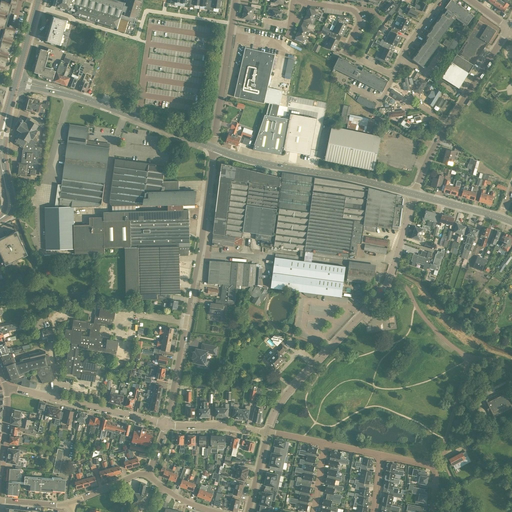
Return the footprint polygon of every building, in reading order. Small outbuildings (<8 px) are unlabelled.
[(0,1),(0,2),(0,13),(7,16),(10,4),(15,6),(17,1),(14,0),(10,0),(10,1),(6,0),(2,0),(2,1),(0,1)] [(57,0),(56,6),(61,8),(61,9),(65,10),(65,9),(70,10),(70,13),(72,14),(117,28),(122,12),(136,17),(141,1),(137,0),(126,0),(125,3),(115,0),(57,0)] [(200,0),(200,6),(205,7),(205,9),(209,10),(210,0),(208,0),(200,0)] [(210,0),(209,10),(213,10),(213,8),(219,9),(220,5),(221,5),(221,2),(220,2),(220,0),(214,0),(214,1),(210,0)] [(426,36),(428,37),(412,60),(421,66),(438,44),(436,42),(452,20),(449,18),(452,14),(467,25),(474,15),(453,0),(450,0),(445,8),(442,12),(443,13),(426,36)] [(493,5),(499,8),(502,4),(497,0),(493,5)] [(502,4),(499,8),(504,12),(507,8),(509,5),(510,3),(505,0),(504,0),(502,4)] [(383,9),(388,13),(392,9),(394,11),(399,6),(394,2),(392,5),(390,3),(383,9)] [(420,10),(424,12),(428,5),(423,3),(420,10)] [(245,7),(244,13),(253,14),(254,8),(261,9),(261,6),(251,4),(251,7),(245,7)] [(407,14),(416,18),(418,13),(412,10),(414,7),(408,5),(406,10),(409,11),(407,14)] [(276,8),(270,7),(269,13),(273,14),(272,17),(281,18),(282,12),(276,11),(276,8)] [(310,9),(307,15),(315,19),(318,13),(321,15),(323,12),(317,9),(315,12),(310,9)] [(253,14),(244,13),(243,19),(249,20),(248,23),(255,24),(256,21),(252,20),(253,14)] [(402,18),(400,23),(408,27),(410,22),(405,19),(406,17),(399,13),(398,16),(402,18)] [(307,15),(304,20),(310,23),(308,26),(314,29),(316,26),(313,24),(315,19),(307,15)] [(335,26),(345,31),(347,26),(342,23),(345,16),(338,15),(337,18),(339,18),(337,21),(335,26)] [(57,45),(61,46),(68,21),(64,20),(57,18),(53,17),(46,42),(50,43),(57,45)] [(473,26),(477,29),(482,21),(478,19),(473,26)] [(481,32),(486,24),(482,21),(477,29),(481,32)] [(394,29),(394,30),(399,32),(400,29),(406,32),(408,27),(400,23),(398,28),(395,26),(394,29)] [(485,35),(489,27),(486,24),(481,32),(485,35)] [(5,27),(2,38),(12,41),(15,29),(14,29),(14,27),(9,26),(8,27),(6,27),(5,27)] [(301,26),(299,31),(307,35),(310,30),(307,29),(301,26)] [(335,26),(332,31),(324,26),(322,29),(328,32),(330,33),(334,35),(335,32),(342,36),(343,35),(344,35),(345,32),(345,31),(335,26)] [(489,37),(494,30),(489,27),(485,35),(489,37)] [(390,31),(387,36),(399,41),(401,36),(393,32),(394,30),(394,29),(392,28),(390,31)] [(445,52),(451,55),(465,32),(459,29),(445,52)] [(307,35),(299,31),(296,37),(301,40),(300,43),(306,46),(309,40),(306,38),(307,35)] [(334,35),(330,33),(328,38),(330,40),(329,42),(337,46),(340,41),(333,38),(334,35)] [(382,39),(381,42),(386,45),(389,46),(391,44),(396,46),(399,41),(387,36),(385,41),(382,39)] [(2,39),(0,46),(0,53),(8,56),(12,41),(2,38),(2,39)] [(114,60),(109,75),(122,79),(129,59),(126,58),(131,43),(117,39),(112,54),(109,53),(107,58),(114,60)] [(337,46),(329,42),(328,45),(325,44),(323,47),(326,48),(327,47),(335,51),(337,46)] [(382,46),(379,51),(391,57),(392,56),(393,55),(393,54),(393,52),(394,52),(385,48),(386,45),(381,42),(379,45),(382,46)] [(316,44),(312,50),(318,53),(321,46),(316,44)] [(470,49),(478,53),(480,49),(472,45),(470,49)] [(39,49),(33,72),(41,75),(41,77),(53,80),(56,71),(44,68),(48,52),(53,53),(54,50),(46,48),(45,50),(39,49)] [(245,48),(234,97),(264,104),(264,103),(269,104),(267,111),(266,115),(277,117),(279,106),(282,94),(282,93),(283,91),(268,87),(272,69),(275,58),(275,55),(264,52),(264,50),(262,50),(262,51),(245,48)] [(467,53),(475,58),(478,53),(470,49),(467,53)] [(391,57),(379,51),(383,53),(381,58),(389,62),(391,57)] [(0,53),(0,68),(0,69),(4,70),(8,56),(0,53)] [(465,57),(473,62),(475,58),(467,53),(465,57)] [(83,65),(86,66),(94,69),(96,63),(90,61),(89,63),(93,65),(93,66),(84,63),(85,62),(66,54),(65,58),(70,60),(83,65)] [(364,81),(370,85),(377,88),(383,91),(388,81),(384,79),(384,80),(381,78),(379,77),(379,76),(376,74),(372,73),(372,74),(369,72),(366,71),(367,70),(363,68),(360,67),(358,66),(354,64),(354,65),(349,62),(349,61),(346,60),(342,58),(342,59),(339,57),(334,67),(341,70),(347,73),(353,76),(354,74),(359,77),(358,78),(364,81)] [(462,61),(470,66),(473,62),(465,57),(462,61)] [(460,65),(467,70),(470,66),(462,61),(460,65)] [(282,89),(288,90),(294,64),(287,62),(282,89)] [(86,66),(83,65),(83,66),(81,65),(79,70),(80,71),(78,75),(81,77),(83,73),(86,66)] [(92,75),(94,69),(86,66),(83,73),(86,74),(86,72),(92,75)] [(61,83),(67,68),(64,67),(63,69),(58,67),(57,69),(56,74),(58,74),(55,81),(61,83)] [(464,76),(466,71),(459,67),(456,71),(464,76)] [(67,68),(61,83),(67,86),(70,78),(67,77),(70,69),(67,68)] [(461,80),(464,76),(456,71),(454,75),(461,80)] [(459,84),(461,80),(454,75),(451,79),(459,84)] [(71,77),(68,86),(74,89),(78,79),(71,77)] [(411,93),(408,78),(405,79),(405,82),(402,83),(403,88),(407,87),(408,94),(411,93)] [(419,94),(427,82),(421,78),(413,90),(419,94)] [(456,88),(459,84),(451,79),(449,83),(456,88)] [(85,81),(83,80),(82,82),(78,90),(84,93),(88,84),(85,83),(85,81)] [(454,92),(456,88),(449,83),(446,87),(454,92)] [(403,96),(392,89),(389,93),(400,101),(403,96)] [(433,107),(442,92),(438,89),(435,93),(432,90),(428,96),(430,98),(427,103),(433,107)] [(360,103),(374,110),(377,104),(359,95),(357,101),(360,103)] [(27,98),(26,105),(34,107),(34,106),(44,108),(48,109),(48,105),(44,104),(41,104),(39,104),(39,101),(27,98)] [(439,113),(447,101),(442,98),(434,110),(439,113)] [(34,107),(26,105),(24,110),(32,112),(34,113),(34,111),(39,112),(42,113),(44,108),(34,106),(34,107)] [(348,124),(347,128),(371,133),(374,120),(350,115),(351,107),(344,105),(340,122),(348,124)] [(290,114),(284,151),(310,155),(317,119),(290,114)] [(252,150),(253,150),(282,155),(289,119),(277,117),(266,115),(265,115),(252,150)] [(22,121),(22,120),(20,119),(18,122),(14,127),(16,129),(16,130),(17,131),(14,136),(16,138),(14,141),(15,144),(23,149),(22,150),(25,152),(24,159),(22,159),(22,163),(19,163),(17,164),(16,174),(17,176),(26,176),(26,175),(34,175),(36,174),(36,170),(38,170),(40,147),(36,147),(35,147),(34,146),(36,142),(36,139),(35,138),(36,137),(35,136),(38,131),(36,130),(38,126),(29,121),(30,119),(27,118),(24,123),(22,121)] [(68,142),(59,207),(74,207),(97,207),(99,206),(100,206),(101,205),(102,204),(102,202),(109,148),(86,145),(88,127),(70,125),(68,142)] [(381,137),(332,127),(325,160),(374,170),(381,137)] [(226,142),(231,144),(235,135),(232,134),(232,135),(229,134),(226,142)] [(235,135),(231,144),(238,146),(240,138),(237,137),(238,136),(235,135)] [(447,150),(445,156),(454,159),(455,155),(457,156),(458,153),(447,150)] [(454,159),(445,156),(443,163),(454,166),(455,163),(453,162),(454,159)] [(168,205),(183,205),(195,204),(196,191),(179,192),(179,181),(163,182),(165,166),(115,159),(109,201),(110,203),(110,204),(111,205),(112,206),(114,206),(168,205)] [(261,242),(262,247),(271,248),(281,177),(222,164),(212,244),(211,247),(217,247),(218,245),(234,247),(234,244),(241,245),(243,232),(256,234),(255,240),(261,240),(261,242)] [(279,207),(274,248),(305,251),(305,252),(348,257),(349,255),(356,256),(358,243),(361,244),(363,230),(375,232),(376,227),(398,230),(399,227),(400,227),(403,198),(402,198),(402,197),(397,195),(375,189),(360,186),(342,182),(282,173),(278,207),(279,207)] [(440,175),(439,178),(433,177),(431,186),(436,188),(437,185),(441,187),(444,176),(440,175)] [(450,193),(452,187),(448,186),(450,181),(445,179),(443,185),(446,185),(444,192),(447,192),(448,193),(449,194),(450,193)] [(452,187),(450,193),(457,195),(460,182),(457,181),(455,187),(452,187)] [(462,196),(468,198),(470,192),(467,191),(468,187),(464,186),(462,196)] [(470,192),(468,198),(474,200),(478,187),(474,186),(473,192),(470,192)] [(479,201),(485,203),(487,195),(484,194),(485,190),(482,190),(481,193),(479,201)] [(487,195),(485,203),(491,204),(493,197),(494,197),(495,193),(492,192),(491,196),(487,195)] [(46,250),(75,249),(74,225),(74,207),(59,207),(45,208),(46,250)] [(105,248),(125,248),(190,246),(189,210),(183,210),(168,210),(104,212),(104,217),(105,248)] [(426,211),(424,218),(433,220),(435,213),(426,211)] [(440,222),(439,225),(442,226),(443,223),(446,223),(448,217),(448,215),(444,214),(444,216),(442,215),(440,222)] [(75,249),(105,248),(104,217),(89,217),(90,225),(74,225),(75,249)] [(423,225),(430,227),(434,228),(436,222),(429,220),(427,226),(423,225)] [(415,228),(414,232),(421,234),(422,232),(425,233),(426,230),(429,231),(430,227),(423,225),(422,228),(420,227),(419,229),(415,228)] [(461,225),(456,240),(459,241),(461,234),(464,235),(466,227),(461,225)] [(480,238),(482,239),(480,246),(485,247),(488,238),(489,237),(488,236),(490,229),(484,227),(481,234),(480,238)] [(478,231),(473,229),(469,242),(469,243),(472,244),(473,240),(475,241),(476,238),(476,237),(478,231)] [(497,240),(498,240),(501,233),(494,230),(492,238),(490,243),(490,244),(494,245),(495,244),(496,245),(497,240)] [(0,238),(0,254),(1,255),(0,256),(5,266),(11,263),(11,262),(16,260),(27,255),(16,231),(10,234),(5,237),(5,236),(0,238)] [(421,234),(414,232),(412,237),(412,239),(422,242),(423,238),(421,237),(421,234)] [(499,249),(502,251),(508,242),(510,236),(504,234),(502,238),(501,237),(500,240),(504,242),(503,244),(502,243),(501,246),(497,244),(496,246),(494,249),(495,250),(499,249)] [(508,242),(502,251),(500,254),(503,256),(505,252),(507,253),(511,247),(511,244),(511,236),(510,236),(508,242)] [(365,243),(388,247),(389,241),(366,237),(365,243)] [(364,250),(386,254),(387,248),(365,244),(364,250)] [(467,245),(463,258),(467,260),(471,246),(467,245)] [(190,246),(125,248),(125,257),(126,295),(140,295),(140,299),(151,299),(158,299),(163,298),(163,297),(169,297),(169,294),(180,294),(180,293),(179,256),(188,255),(190,246)] [(424,265),(426,258),(428,253),(422,250),(420,256),(414,254),(411,261),(418,263),(424,265)] [(427,267),(429,268),(438,271),(440,266),(439,266),(442,257),(443,257),(444,253),(438,251),(437,254),(436,254),(434,262),(434,264),(433,264),(430,264),(428,263),(427,267)] [(274,258),(270,289),(341,298),(345,267),(298,261),(298,256),(276,253),(275,258),(274,258)] [(501,265),(504,267),(506,264),(507,264),(511,257),(509,255),(501,265)] [(479,266),(482,258),(478,256),(473,268),(482,271),(483,269),(479,266)] [(236,290),(237,285),(253,287),(253,286),(253,285),(255,285),(261,286),(262,268),(256,267),(256,264),(210,261),(208,283),(223,284),(221,302),(225,302),(227,302),(228,300),(235,301),(236,290)] [(347,281),(373,285),(375,271),(349,268),(347,281)] [(237,285),(236,290),(242,290),(242,292),(248,293),(255,297),(253,302),(258,305),(265,293),(253,286),(253,287),(237,285)] [(166,307),(169,308),(177,309),(178,301),(165,299),(164,303),(166,303),(166,307)] [(67,356),(67,359),(64,373),(77,375),(77,377),(81,378),(80,380),(94,382),(97,364),(83,362),(83,363),(80,362),(80,357),(77,357),(79,348),(105,352),(105,348),(116,350),(118,341),(114,341),(114,339),(110,339),(110,340),(98,338),(100,325),(111,326),(112,319),(113,319),(115,310),(100,308),(97,308),(97,305),(99,305),(99,303),(94,302),(93,309),(95,310),(94,315),(95,315),(94,324),(91,323),(87,323),(88,321),(73,319),(71,330),(65,329),(63,342),(71,343),(72,343),(71,348),(68,348),(67,356)] [(223,305),(212,304),(211,311),(217,312),(217,315),(222,316),(223,305)] [(377,326),(382,325),(381,318),(370,319),(371,326),(368,326),(368,331),(372,331),(371,327),(377,327),(377,326)] [(0,331),(1,331),(1,332),(9,331),(22,328),(27,327),(27,325),(24,325),(23,324),(15,325),(15,321),(3,324),(0,324),(0,331)] [(53,341),(52,330),(42,331),(40,332),(42,340),(47,339),(47,342),(53,341)] [(164,335),(163,339),(171,340),(172,334),(159,332),(158,334),(164,335)] [(283,337),(274,335),(271,339),(273,341),(272,342),(277,346),(285,338),(283,337)] [(0,355),(21,351),(24,350),(24,347),(22,347),(22,346),(20,347),(20,346),(11,348),(11,347),(7,348),(5,343),(0,344),(0,355)] [(170,346),(157,343),(156,346),(161,347),(161,350),(168,351),(170,346)] [(287,349),(282,343),(275,350),(277,352),(268,361),(272,365),(271,366),(271,367),(271,368),(271,369),(271,370),(273,370),(274,370),(275,369),(285,359),(281,355),(287,349)] [(206,363),(204,362),(206,352),(214,353),(215,350),(204,348),(204,351),(200,351),(197,350),(197,353),(195,353),(195,355),(194,354),(194,357),(194,358),(196,358),(195,362),(199,363),(198,364),(205,365),(206,363)] [(21,351),(0,355),(4,366),(13,362),(14,361),(12,355),(25,352),(24,350),(21,351)] [(44,351),(29,355),(30,359),(45,355),(44,351)] [(157,362),(166,364),(167,358),(159,356),(160,355),(156,354),(155,359),(158,360),(157,362)] [(14,363),(3,367),(8,380),(24,373),(24,374),(34,369),(37,374),(42,382),(41,383),(54,380),(50,365),(48,366),(48,365),(45,356),(22,361),(14,363)] [(24,373),(8,380),(10,380),(10,381),(14,384),(35,389),(36,382),(41,383),(42,382),(37,374),(31,377),(30,380),(26,380),(24,374),(24,373)] [(154,386),(153,392),(161,393),(162,386),(155,384),(156,381),(144,379),(143,382),(149,383),(149,385),(152,386),(152,385),(154,386)] [(257,387),(254,387),(254,385),(252,384),(249,399),(255,400),(256,397),(255,397),(257,387)] [(117,395),(115,404),(119,404),(120,401),(122,401),(123,396),(123,394),(125,395),(127,389),(122,387),(122,390),(120,390),(119,396),(117,395)] [(108,402),(115,404),(117,395),(118,393),(115,392),(115,390),(115,388),(111,388),(108,402)] [(483,401),(491,416),(511,406),(511,402),(506,390),(483,401)] [(143,395),(143,397),(160,400),(161,393),(153,392),(152,395),(147,394),(140,393),(140,395),(143,395)] [(126,402),(125,406),(126,406),(126,407),(128,407),(131,407),(132,403),(133,403),(134,400),(132,399),(133,396),(128,395),(127,398),(127,399),(126,399),(125,401),(126,402)] [(36,413),(38,402),(14,396),(13,398),(12,409),(36,413)] [(151,400),(150,404),(158,405),(160,400),(143,397),(142,398),(149,399),(151,400)] [(43,413),(45,408),(44,408),(45,403),(39,402),(37,409),(38,409),(37,413),(39,414),(38,420),(41,420),(43,413)] [(235,418),(240,419),(242,409),(238,409),(239,405),(234,404),(234,402),(231,402),(231,408),(234,409),(233,416),(235,416),(235,418)] [(158,405),(150,404),(150,409),(148,408),(145,407),(144,409),(157,412),(158,405)] [(188,417),(194,417),(194,408),(191,408),(191,404),(186,404),(186,411),(188,411),(188,417)] [(242,409),(240,419),(246,420),(246,418),(248,418),(249,410),(250,410),(250,406),(246,406),(245,410),(242,409)] [(49,416),(52,417),(54,408),(50,407),(50,408),(48,408),(47,409),(45,408),(43,413),(46,414),(46,415),(45,420),(47,421),(49,416)] [(54,408),(52,417),(55,418),(54,424),(58,425),(60,419),(61,419),(63,413),(60,412),(60,410),(58,410),(58,409),(54,408)] [(262,415),(262,414),(263,409),(255,408),(254,412),(252,421),(260,423),(261,418),(262,418),(262,415)] [(12,409),(11,416),(28,420),(30,413),(21,411),(12,409)] [(65,410),(62,423),(70,425),(73,412),(65,410)] [(79,425),(77,430),(80,430),(81,425),(82,423),(85,424),(88,414),(82,412),(80,422),(79,425)] [(27,428),(27,429),(35,431),(36,427),(34,427),(35,421),(28,420),(11,416),(11,418),(10,424),(20,426),(22,426),(22,427),(27,428)] [(95,417),(90,438),(92,439),(95,427),(98,427),(100,418),(95,417)] [(106,430),(109,431),(111,423),(106,422),(103,437),(105,437),(106,430)] [(116,433),(119,433),(121,425),(116,424),(112,439),(114,439),(116,433)] [(125,426),(121,443),(122,443),(123,441),(124,442),(125,435),(128,435),(130,426),(125,425),(125,426)] [(35,431),(27,429),(19,427),(11,426),(10,434),(21,436),(22,432),(23,432),(23,431),(25,431),(24,433),(35,436),(36,433),(38,434),(39,432),(36,431),(35,431)] [(129,449),(144,453),(145,449),(138,447),(139,443),(149,446),(152,436),(145,434),(146,430),(137,428),(136,432),(134,432),(131,442),(134,442),(133,445),(130,445),(129,449)] [(180,444),(180,453),(184,453),(185,444),(184,444),(184,441),(183,441),(184,436),(176,435),(176,438),(176,444),(180,444)] [(9,443),(17,445),(18,442),(22,443),(22,437),(15,436),(15,438),(10,437),(9,440),(8,442),(9,443)] [(208,446),(208,448),(208,455),(211,455),(211,448),(217,449),(217,450),(218,450),(218,436),(211,436),(211,444),(211,446),(208,446)] [(225,436),(218,436),(218,450),(223,450),(224,449),(224,448),(225,448),(227,443),(225,443),(225,436)] [(237,444),(238,439),(232,438),(230,446),(235,448),(235,449),(233,450),(232,455),(236,456),(238,447),(237,447),(237,444)] [(281,447),(280,451),(287,452),(289,443),(289,442),(282,441),(282,440),(279,439),(279,440),(275,440),(274,446),(281,447)] [(240,444),(246,446),(245,450),(252,452),(254,443),(247,441),(247,442),(245,441),(241,440),(240,444)] [(7,452),(6,455),(18,458),(18,453),(22,454),(22,452),(26,453),(27,449),(18,446),(18,449),(16,449),(15,450),(8,449),(8,452),(7,452)] [(300,450),(299,454),(316,457),(313,457),(313,453),(316,454),(317,448),(314,448),(314,447),(312,446),(311,447),(308,446),(307,452),(306,452),(306,451),(300,450)] [(53,473),(59,474),(63,450),(57,449),(53,473)] [(128,453),(132,467),(139,465),(137,458),(134,459),(132,450),(127,449),(128,453)] [(272,453),(270,459),(284,462),(285,456),(286,456),(287,452),(280,451),(279,455),(272,453)] [(329,460),(348,464),(349,460),(340,458),(341,453),(337,452),(337,451),(334,451),(334,452),(331,451),(330,457),(332,457),(332,461),(329,460)] [(453,466),(459,462),(461,466),(470,461),(465,452),(462,454),(462,453),(449,459),(453,466)] [(132,467),(128,453),(126,453),(127,458),(128,458),(129,460),(123,462),(125,469),(132,467)] [(300,459),(299,463),(314,466),(311,466),(312,462),(315,463),(316,457),(299,454),(307,456),(306,461),(305,460),(300,459)] [(18,458),(6,455),(6,459),(7,459),(6,462),(16,464),(15,468),(22,469),(23,464),(20,463),(21,462),(17,461),(18,458)] [(356,461),(355,466),(368,468),(367,468),(367,465),(372,466),(373,463),(372,463),(372,460),(367,459),(367,458),(365,457),(365,458),(363,458),(362,463),(356,461)] [(276,467),(275,470),(282,472),(284,462),(270,459),(269,465),(276,467)] [(328,469),(338,471),(339,467),(337,467),(338,462),(348,464),(329,460),(328,466),(331,466),(330,469),(328,469)] [(296,467),(295,472),(313,475),(310,474),(311,471),(313,472),(314,466),(299,463),(305,465),(304,470),(303,469),(299,468),(296,467)] [(385,472),(403,476),(404,471),(395,470),(396,465),(395,465),(395,464),(393,463),(392,464),(387,463),(387,466),(386,466),(385,469),(390,470),(389,473),(385,472)] [(234,465),(233,467),(238,468),(237,471),(247,474),(248,470),(247,470),(247,468),(239,465),(236,464),(234,464),(234,465)] [(159,474),(163,477),(169,479),(172,472),(172,470),(173,469),(166,467),(162,465),(159,474)] [(115,467),(112,468),(114,475),(117,474),(117,475),(118,475),(120,474),(120,473),(118,466),(115,467)] [(362,472),(361,476),(371,478),(371,475),(370,475),(371,472),(367,471),(368,468),(355,466),(361,467),(360,471),(362,472)] [(7,481),(19,482),(20,469),(8,468),(7,481)] [(107,469),(105,470),(107,477),(114,475),(112,468),(107,469)] [(79,473),(78,473),(82,487),(86,486),(86,487),(89,486),(89,485),(87,478),(84,479),(83,476),(82,476),(80,469),(78,469),(79,473)] [(327,478),(341,481),(342,477),(337,476),(336,476),(337,471),(338,472),(338,471),(328,469),(327,474),(330,475),(329,478),(327,478)] [(417,476),(421,476),(419,483),(426,484),(428,477),(427,477),(427,474),(425,473),(425,471),(413,469),(412,476),(417,477),(417,476)] [(104,470),(99,472),(101,478),(102,479),(104,479),(104,478),(104,477),(107,477),(105,470),(104,470)] [(267,473),(266,479),(279,482),(280,476),(281,476),(282,472),(275,470),(274,474),(267,473)] [(216,471),(216,473),(217,473),(216,479),(220,480),(220,477),(228,478),(229,475),(222,473),(221,473),(216,471)] [(247,474),(237,471),(237,475),(231,473),(230,477),(244,480),(245,478),(246,478),(247,474)] [(172,472),(169,479),(175,481),(178,475),(172,472)] [(297,477),(297,481),(308,484),(309,480),(312,481),(313,475),(295,472),(304,474),(303,478),(302,478),(297,477)] [(384,481),(399,484),(400,480),(394,479),(395,474),(403,476),(385,472),(384,475),(385,475),(385,478),(389,479),(388,482),(384,481)] [(82,487),(78,473),(77,473),(78,478),(79,478),(80,481),(74,482),(76,489),(82,487)] [(87,478),(89,485),(92,484),(93,485),(93,486),(95,485),(96,484),(96,483),(94,477),(93,477),(92,473),(90,474),(89,473),(86,474),(87,478)] [(180,486),(187,489),(191,476),(189,475),(188,479),(187,478),(186,481),(183,480),(180,486)] [(53,480),(29,478),(29,476),(24,476),(23,484),(28,484),(28,490),(52,492),(52,491),(64,492),(65,480),(53,479),(53,480)] [(191,476),(187,489),(193,491),(195,484),(193,483),(194,481),(192,480),(193,477),(191,476)] [(355,480),(354,484),(366,486),(364,486),(364,483),(368,484),(369,481),(370,481),(371,478),(361,476),(360,480),(355,480)] [(326,487),(335,489),(336,485),(335,485),(336,480),(341,481),(327,478),(325,483),(328,484),(327,487),(326,487)] [(271,486),(270,490),(277,491),(278,487),(275,487),(276,481),(279,482),(266,479),(264,485),(271,486)] [(228,487),(242,491),(244,485),(236,483),(235,485),(230,484),(230,483),(223,481),(222,485),(228,487)] [(300,491),(309,493),(310,488),(308,487),(308,484),(297,481),(296,485),(300,486),(301,486),(300,491)] [(388,488),(387,491),(402,494),(403,494),(398,493),(399,489),(393,488),(394,483),(399,484),(384,481),(383,484),(384,484),(384,487),(388,488)] [(6,482),(5,495),(18,496),(19,483),(6,482)] [(131,506),(135,507),(137,499),(139,500),(140,496),(141,494),(146,495),(148,487),(145,486),(145,484),(140,483),(138,493),(134,492),(131,506)] [(355,493),(369,496),(369,493),(369,490),(365,489),(366,486),(354,484),(356,485),(355,489),(360,490),(359,494),(355,493)] [(200,489),(197,496),(204,498),(206,492),(207,489),(209,486),(206,485),(206,486),(202,485),(200,489)] [(413,485),(409,485),(408,489),(412,490),(412,493),(416,494),(420,494),(418,501),(425,502),(427,496),(426,495),(427,492),(424,491),(424,489),(413,487),(413,485)] [(206,492),(204,498),(210,501),(213,494),(214,491),(210,489),(211,487),(209,486),(207,489),(206,492)] [(242,491),(228,487),(227,490),(234,492),(233,494),(241,496),(242,491)] [(327,493),(326,497),(340,499),(341,495),(334,494),(333,494),(334,489),(335,489),(326,487),(325,492),(327,493)] [(262,492),(261,498),(274,501),(276,495),(277,491),(270,490),(270,494),(262,492)] [(290,498),(308,502),(309,497),(307,496),(307,493),(309,493),(300,491),(299,495),(300,495),(299,500),(290,498)] [(383,496),(382,499),(392,501),(396,502),(397,497),(402,498),(402,494),(387,491),(389,491),(388,494),(384,493),(384,496),(383,496)] [(354,502),(368,505),(368,502),(368,499),(364,498),(365,496),(369,496),(355,493),(354,498),(359,499),(358,503),(354,502)] [(137,499),(135,507),(136,507),(136,504),(143,506),(146,495),(141,494),(140,496),(139,500),(137,499)] [(323,499),(322,505),(337,508),(331,506),(332,502),(333,502),(340,504),(340,503),(344,504),(345,501),(340,500),(340,499),(326,497),(326,500),(323,499)] [(266,506),(266,509),(272,511),(273,507),(270,506),(271,501),(274,501),(261,498),(259,504),(266,506)] [(308,502),(290,498),(289,502),(298,504),(299,504),(298,509),(301,510),(301,511),(304,511),(304,510),(307,511),(308,505),(305,505),(306,502),(308,502)] [(386,506),(385,509),(400,511),(399,511),(400,507),(391,505),(392,501),(382,499),(382,502),(382,505),(386,506)] [(238,506),(224,502),(224,505),(230,507),(229,510),(237,511),(238,506)] [(358,508),(356,511),(367,511),(367,508),(363,507),(364,505),(368,505),(354,502),(353,507),(358,508)]
